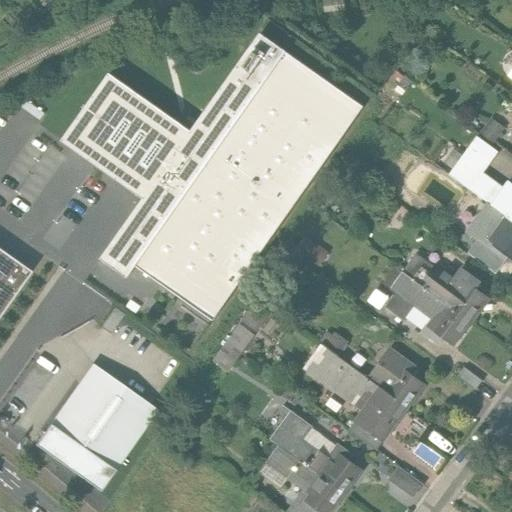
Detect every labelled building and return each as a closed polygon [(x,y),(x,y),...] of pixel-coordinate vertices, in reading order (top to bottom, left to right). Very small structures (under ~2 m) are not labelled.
[(344,1),(323,2),(324,13),(344,12),(344,1)] [(192,131),(110,74),(62,142),(143,199),(100,259),(127,278),(135,267),(212,321),(363,108),(260,35),(192,131)] [(490,122),(478,138),(491,148),(503,132),(490,122)] [(496,151),(491,148),(478,138),(464,157),(481,171),(496,151)] [(471,205),(498,225),(505,215),(511,205),(511,193),(498,184),(495,187),(481,176),(468,193),(476,199),(471,205)] [(511,254),(511,219),(505,215),(498,225),(496,228),(489,224),(483,233),(497,243),(493,248),(502,254),(505,249),(511,254)] [(0,313),(29,274),(0,252),(0,313)] [(416,256),(404,273),(472,324),(490,301),(475,289),(482,281),(461,265),(453,276),(444,270),(441,275),(416,256)] [(455,346),(472,324),(404,273),(392,288),(398,293),(385,309),(402,323),(416,305),(433,318),(421,335),(437,347),(444,338),(455,346)] [(239,320),(255,331),(267,315),(251,304),(239,320)] [(211,360),(227,371),(253,334),(237,323),(211,360)] [(327,333),(319,343),(336,355),(346,341),(335,333),(332,337),(327,333)] [(303,366),(362,409),(379,386),(366,377),(336,355),(319,343),(303,366)] [(388,346),(366,377),(379,386),(406,406),(422,383),(411,375),(416,367),(388,346)] [(158,412),(93,366),(36,446),(100,492),(158,412)] [(455,378),(473,392),(480,382),(462,369),(455,378)] [(406,406),(379,386),(362,409),(355,419),(382,438),(406,406)] [(276,444),(321,477),(337,454),(331,450),(326,457),(302,440),(312,426),(288,409),(268,438),(276,444)] [(374,449),(382,438),(355,419),(347,430),(374,449)] [(336,443),(331,450),(337,454),(348,462),(353,455),(336,443)] [(319,511),(320,511),(304,500),(321,477),(276,444),(256,473),(278,488),(286,476),(302,488),(284,511),(319,511)] [(348,462),(337,454),(321,477),(344,493),(360,470),(348,462)] [(397,467),(387,480),(411,498),(421,485),(397,467)] [(329,511),(344,493),(321,477),(304,500),(320,511),(329,511)]
